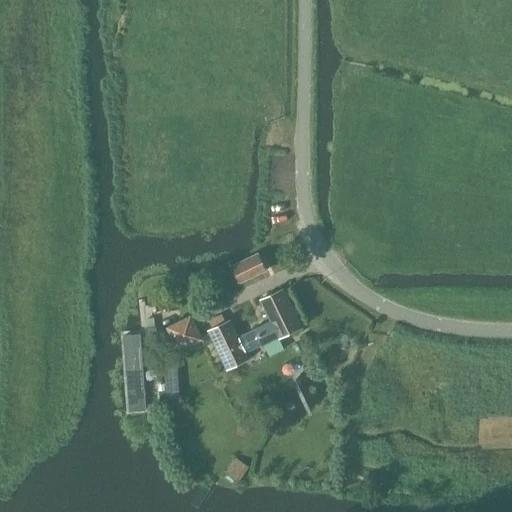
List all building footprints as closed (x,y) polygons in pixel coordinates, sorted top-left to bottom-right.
[(267,270),(259,253),(232,266),(241,283),(267,270)] [(232,319),(208,331),(228,371),(251,359),(248,353),(263,345),(263,346),(280,338),(280,339),(303,328),(284,289),(260,300),(271,321),(255,329),(240,337),(232,319)] [(180,352),(205,339),(192,315),(168,327),(180,352)] [(146,329),(147,343),(158,342),(157,327),(146,329)] [(143,332),(121,333),(125,416),(147,415),(143,332)] [(180,358),(168,358),(169,398),(181,398),(180,358)] [(253,472),(240,462),(228,478),(242,488),(253,472)]
